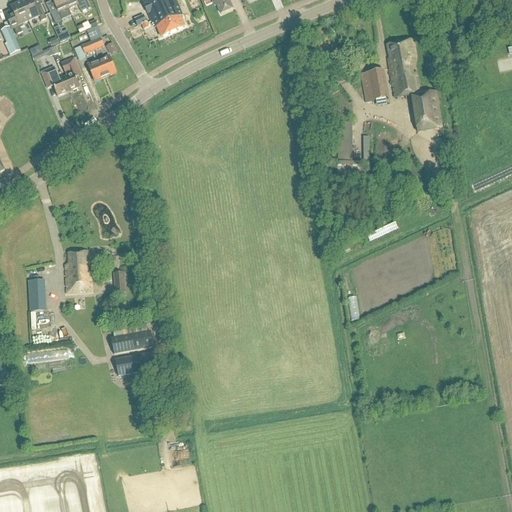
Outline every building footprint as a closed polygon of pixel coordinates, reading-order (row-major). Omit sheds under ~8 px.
[(31,0),(29,0),(21,4),(29,22),(39,18),(41,23),(47,20),(41,6),(35,9),(31,0)] [(62,22),(71,18),(67,11),(68,11),(63,0),(51,0),(57,11),(50,14),(56,26),(62,22)] [(75,0),(63,0),(68,11),(78,6),(81,14),(88,10),(83,0),(80,0),(77,2),(75,0)] [(141,0),(145,7),(144,7),(148,15),(155,29),(157,28),(162,39),(185,28),(180,18),(183,17),(174,0),(141,0)] [(211,0),(215,7),(217,6),(221,16),(233,10),(228,0),(211,0)] [(12,32),(14,30),(17,36),(22,34),(20,29),(23,28),(24,26),(23,25),(29,22),(21,4),(11,8),(12,11),(13,15),(15,18),(16,21),(11,24),(9,24),(12,32)] [(144,32),(149,30),(147,24),(141,26),(144,32)] [(1,33),(7,45),(5,46),(10,57),(20,52),(10,29),(1,33)] [(67,32),(63,34),(66,42),(71,40),(67,32)] [(51,48),(58,45),(56,39),(49,42),(51,48)] [(99,41),(90,45),(93,52),(102,48),(99,41)] [(389,60),(386,61),(393,99),(409,96),(416,133),(417,133),(417,135),(443,130),(439,105),(436,92),(434,93),(431,93),(430,92),(421,94),(416,66),(416,64),(417,58),(414,41),(412,41),(386,46),(389,60)] [(93,52),(90,45),(81,49),(85,56),(93,52)] [(111,57),(117,53),(113,45),(106,48),(111,57)] [(33,60),(35,64),(48,57),(49,61),(54,58),(50,51),(33,60)] [(103,62),(98,63),(105,78),(115,74),(108,57),(102,60),(103,62)] [(61,65),(62,67),(67,77),(63,79),(69,94),(80,89),(76,80),(75,76),(80,73),(75,62),(74,59),(69,62),(68,62),(63,64),(61,65)] [(105,78),(98,63),(95,65),(94,63),(87,66),(95,83),(105,78)] [(40,74),(46,87),(47,87),(51,85),(53,89),(57,98),(69,94),(63,79),(59,81),(55,72),(54,69),(48,71),(42,74),(40,74)] [(460,70),(456,71),(458,82),(463,81),(465,81),(463,74),(461,74),(460,70)] [(362,75),(367,105),(390,101),(385,71),(362,75)] [(364,187),(364,164),(337,164),(337,187),(364,187)] [(86,275),(85,269),(89,268),(88,254),(68,256),(69,267),(65,267),(67,295),(92,294),(91,275),(86,275)] [(113,275),(115,296),(126,295),(125,274),(113,275)] [(46,301),(30,302),(30,314),(47,313),(46,301)] [(111,340),(114,357),(153,349),(150,333),(111,340)] [(119,378),(157,371),(154,355),(116,362),(119,378)] [(4,363),(0,363),(0,388),(8,387),(4,363)]
